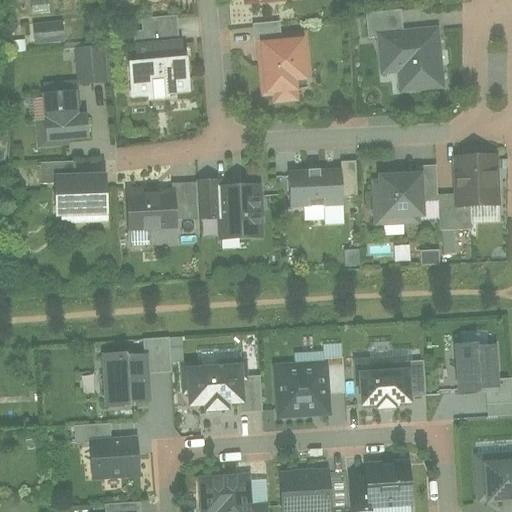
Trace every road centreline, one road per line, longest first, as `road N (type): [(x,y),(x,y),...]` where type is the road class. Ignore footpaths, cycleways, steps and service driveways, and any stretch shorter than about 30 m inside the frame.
road 1 (residential): [(447,511),(445,453),(418,434),(192,447),(168,476),(170,511)]
road 2 (residential): [(245,144),(499,132),(511,123)]
road 3 (residential): [(210,0),(220,128),(245,144)]
road 4 (residential): [(245,144),(115,159)]
